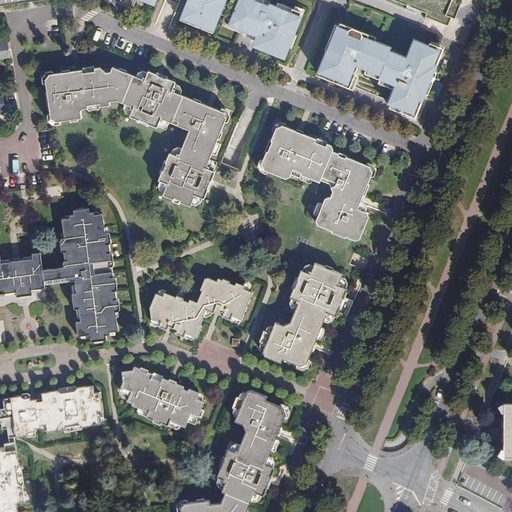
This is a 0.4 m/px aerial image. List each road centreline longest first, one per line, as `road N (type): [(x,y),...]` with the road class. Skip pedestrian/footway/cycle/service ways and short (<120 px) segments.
road 1 (residential): [(20,155),(29,137),(16,40),(26,26),(76,10),(442,162)]
road 2 (secondary): [(442,162),(332,446)]
road 3 (secondary): [(416,483),(494,290)]
road 4 (secondary): [(511,1),(442,162)]
